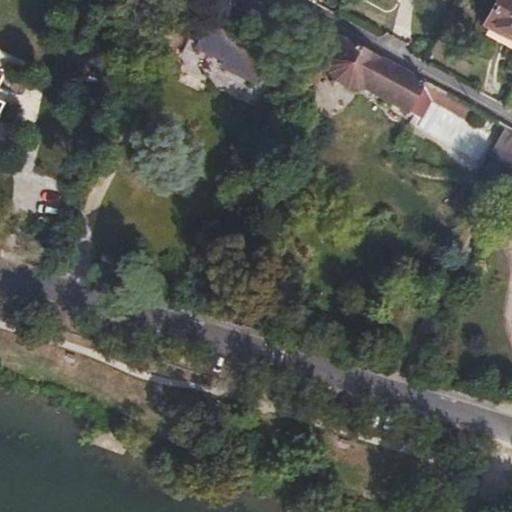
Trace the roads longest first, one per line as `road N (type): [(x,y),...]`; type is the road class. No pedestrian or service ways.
road 1 (residential): [(210,330),(511,426)]
road 2 (residential): [(288,0),(511,118)]
road 3 (residential): [(0,264),(210,330)]
